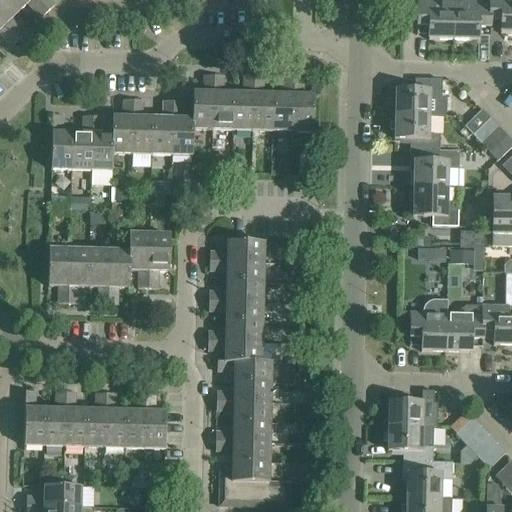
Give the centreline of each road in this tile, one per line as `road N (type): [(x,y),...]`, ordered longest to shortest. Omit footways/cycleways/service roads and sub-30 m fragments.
road 1 (residential): [(0,115),(62,61),(144,63),(189,38),(360,42)]
road 2 (residential): [(352,384),(359,69)]
road 3 (residential): [(184,351),(16,349)]
road 4 (unclassified): [(349,511),(352,384)]
